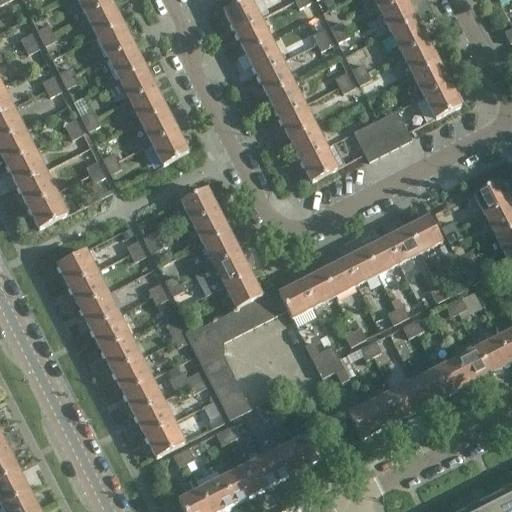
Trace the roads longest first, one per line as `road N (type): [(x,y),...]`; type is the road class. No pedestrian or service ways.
road 1 (residential): [(171,0),(189,59),(266,218),(289,231),(316,225),(511,124)]
road 2 (residential): [(0,309),(105,511)]
road 3 (residential): [(326,511),(511,417)]
road 4 (residential): [(511,110),(455,0)]
